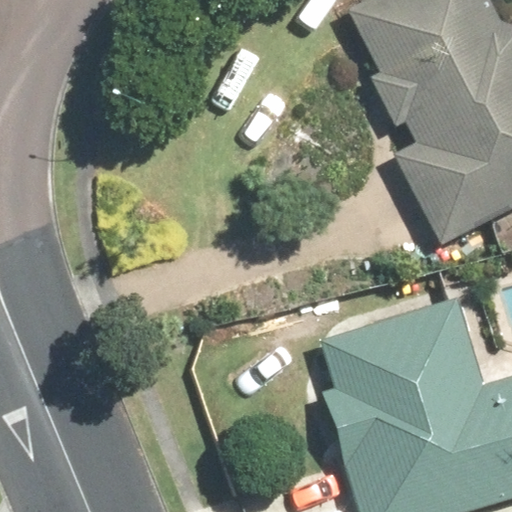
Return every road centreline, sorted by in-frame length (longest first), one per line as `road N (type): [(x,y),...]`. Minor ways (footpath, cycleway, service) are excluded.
road 1 (residential): [(0,319),(86,511)]
road 2 (residential): [(42,0),(35,69),(0,122)]
